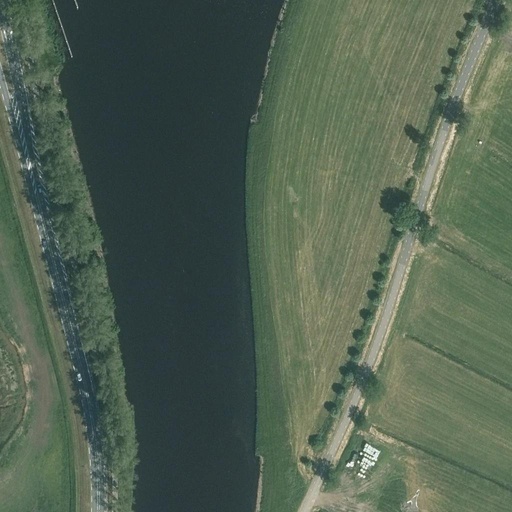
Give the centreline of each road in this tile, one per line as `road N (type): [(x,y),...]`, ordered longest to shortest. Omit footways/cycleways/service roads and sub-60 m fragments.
road 1 (unclassified): [(303,511),(366,366),(493,0)]
road 2 (primary): [(98,511),(86,389),(35,193)]
road 3 (primary): [(35,193),(0,12)]
road 4 (primary): [(0,76),(35,193)]
